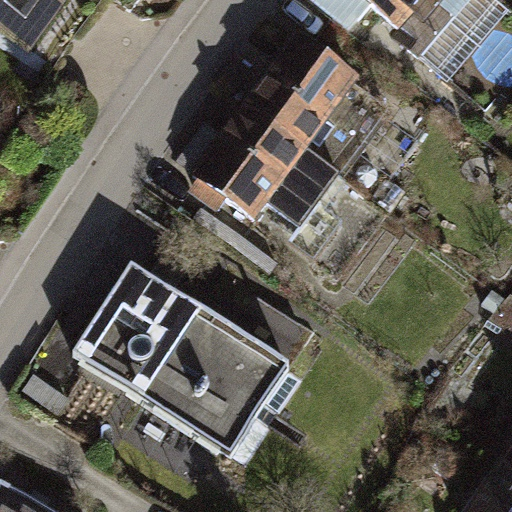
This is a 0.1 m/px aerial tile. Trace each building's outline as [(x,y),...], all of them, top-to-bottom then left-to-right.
[(0,0),(0,37),(41,66),(80,10),(65,0),(0,0)] [(451,0),(354,0),(369,11),(377,1),(420,37),(451,0)] [(373,92),(307,43),(251,118),(347,189),(397,122),(367,100),(373,92)] [(347,189),(251,118),(199,187),(209,195),(199,208),(221,225),(232,211),(266,236),(272,228),(301,250),(347,189)] [(302,384),(149,281),(91,367),(244,469),(302,384)] [(511,345),(511,297),(509,295),(486,328),(511,345)] [(511,434),(494,462),(511,474),(511,434)] [(485,505),(480,511),(511,511),(511,474),(494,462),(472,496),(485,505)] [(45,511),(4,488),(0,494),(0,511),(45,511)]
